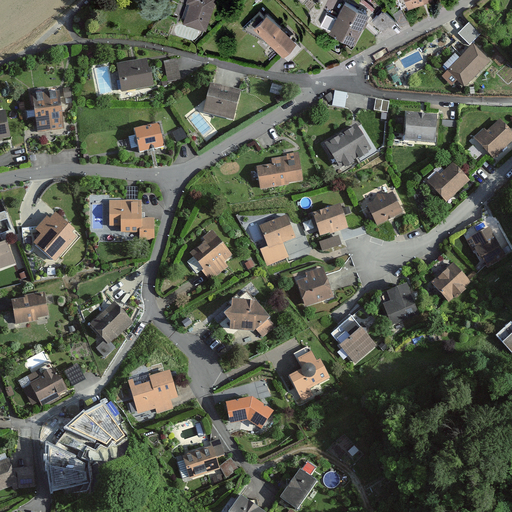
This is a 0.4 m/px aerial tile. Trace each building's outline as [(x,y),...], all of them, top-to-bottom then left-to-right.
[(214,0),(191,0),(184,20),(204,27),(214,0)] [(368,13),(344,0),(335,18),(326,13),(321,23),(330,28),(329,30),(353,42),(368,13)] [(382,9),(372,19),(383,29),(388,24),(390,26),(395,21),(382,9)] [(281,52),(288,59),(301,46),(266,11),(262,15),(259,12),(243,26),(272,43),(281,52)] [(490,61),(473,44),(459,58),(454,54),(444,65),(449,70),(442,77),(451,85),(457,79),(464,87),(490,61)] [(172,60),(164,61),(167,81),(179,79),(176,59),(172,60)] [(146,60),(117,64),(121,91),(153,86),(151,68),(147,69),(146,60)] [(240,91),(210,84),(203,112),(233,119),(240,91)] [(336,89),(332,103),(345,106),(348,91),(336,89)] [(58,92),(45,94),(50,131),(63,129),(58,92)] [(45,94),(33,95),(38,132),(50,131),(45,94)] [(377,97),(375,107),(387,110),(389,100),(377,97)] [(4,111),(0,111),(0,138),(9,137),(4,111)] [(436,116),(406,113),(404,140),(434,143),(436,116)] [(484,130),(475,138),(493,157),(511,139),(511,133),(500,120),(486,133),(484,130)] [(159,124),(134,130),(140,152),(152,149),(164,146),(159,124)] [(371,149),(355,124),(340,134),(355,158),(371,149)] [(182,128),(172,133),(178,144),(187,139),(182,128)] [(355,158),(340,134),(325,143),(340,168),(355,158)] [(297,153),(286,154),(287,156),(271,159),(272,164),(257,167),(260,189),(287,185),(287,183),(302,181),(297,153)] [(437,173),(427,182),(446,202),(469,181),(453,163),(439,176),(437,173)] [(377,225),(402,213),(392,192),(386,195),(377,195),(374,201),(367,204),(377,225)] [(132,201),(109,201),(109,225),(121,225),(121,232),(139,232),(139,239),(154,239),(154,218),(140,218),(140,201),(132,201)] [(339,205),(312,214),(320,235),(329,232),(330,233),(347,228),(339,205)] [(46,217),(36,228),(27,228),(22,228),(22,243),(34,244),(54,261),(76,238),(70,233),(73,230),(55,213),(49,220),(46,217)] [(286,216),(261,225),(271,254),(286,249),(283,241),(294,237),(286,216)] [(505,257),(490,228),(488,229),(483,220),(465,229),(470,238),(466,240),(472,251),(476,249),(481,259),(483,258),(487,266),(505,257)] [(194,256),(188,261),(198,273),(201,270),(207,277),(210,281),(227,266),(223,262),(232,255),(212,231),(203,238),(206,241),(191,253),(194,256)] [(339,235),(320,242),(323,251),(342,244),(339,235)] [(5,242),(0,243),(0,268),(14,264),(5,242)] [(470,282),(452,264),(449,267),(445,263),(430,277),(434,281),(431,283),(449,301),(454,296),(456,298),(465,289),(464,288),(470,282)] [(307,279),(298,282),(305,305),(332,297),(323,268),(305,274),(307,279)] [(418,314),(405,284),(388,292),(392,301),(383,305),(392,324),(418,314)] [(25,299),(13,300),(14,308),(14,312),(16,323),(19,323),(38,320),(37,317),(47,316),(44,292),(24,295),(25,299)] [(256,301),(233,300),(232,305),(224,314),(230,320),(229,329),(254,331),(254,328),(262,337),(273,327),(267,320),(270,317),(256,301)] [(113,302),(90,324),(105,340),(97,348),(105,356),(114,347),(111,343),(133,323),(113,302)] [(22,343),(19,323),(16,323),(14,312),(0,314),(0,339),(3,346),(22,343)] [(331,334),(355,363),(375,346),(351,317),(331,334)] [(511,324),(510,322),(495,336),(511,354),(511,324)] [(303,369),(289,376),(302,400),(312,395),(309,389),(329,379),(319,360),(316,362),(311,352),(298,359),(303,369)] [(78,366),(64,374),(72,388),(79,384),(86,381),(78,366)] [(58,393),(66,389),(60,378),(58,379),(53,368),(29,380),(43,406),(61,397),(58,393)] [(157,413),(173,408),(170,399),(177,397),(169,371),(150,376),(149,375),(128,381),(138,413),(156,408),(157,413)] [(251,398),(226,403),(230,423),(247,419),(262,428),(272,411),(251,398)] [(117,443),(126,436),(103,403),(84,412),(113,439),(117,443)] [(113,439),(84,412),(65,427),(68,429),(107,447),(111,442),(113,439)] [(68,429),(54,446),(75,458),(76,455),(81,458),(89,462),(126,460),(128,437),(117,445),(111,442),(107,447),(68,429)] [(210,442),(211,446),(215,457),(223,454),(218,439),(214,440),(210,442)] [(54,446),(46,442),(46,465),(85,473),(86,464),(75,458),(54,446)] [(211,446),(182,456),(190,478),(219,469),(215,457),(211,446)] [(8,458),(0,461),(0,489),(12,485),(12,489),(33,488),(33,468),(25,468),(11,468),(8,458)] [(238,469),(230,459),(220,468),(226,480),(238,469)] [(85,473),(46,465),(51,491),(88,483),(85,473)] [(300,470),(281,497),(297,508),(317,481),(300,470)] [(263,511),(240,496),(229,511),(263,511)]
